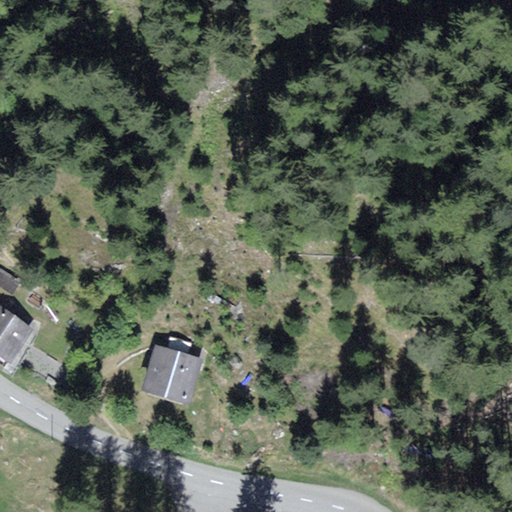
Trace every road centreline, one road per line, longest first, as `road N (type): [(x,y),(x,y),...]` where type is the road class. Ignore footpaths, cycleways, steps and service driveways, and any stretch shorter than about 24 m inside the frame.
road 1 (tertiary): [(0,389),(74,431),(190,474)]
road 2 (tertiary): [(190,474),(353,511)]
